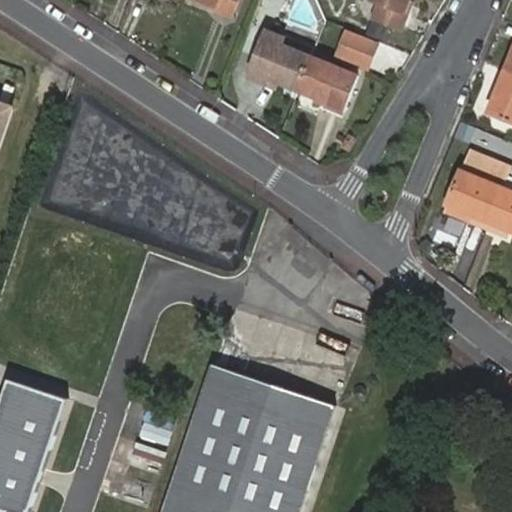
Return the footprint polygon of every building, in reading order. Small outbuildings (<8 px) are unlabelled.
[(202,0),(221,7),(220,11),(236,17),(242,0),(202,0)] [(412,0),(380,0),(382,1),(376,17),(405,29),(412,13),(408,10),(412,0)] [(273,76),(303,88),(316,57),(286,44),(295,24),(278,18),(256,74),(272,81),(273,76)] [(316,57),(303,88),(333,101),(331,105),(349,112),(363,76),(316,57)] [(0,148),(14,106),(0,101),(0,148)] [(493,177),(473,169),(460,200),(502,218),(511,192),(511,158),(502,155),(493,177)] [(511,192),(502,218),(511,222),(511,192)] [(218,368),(169,511),(304,511),(340,408),(218,368)] [(31,511),(69,402),(10,382),(0,412),(0,511),(31,511)] [(141,441),(137,453),(166,463),(170,452),(141,441)]
